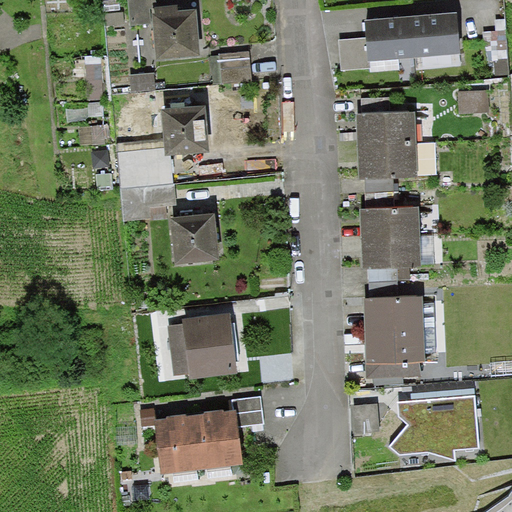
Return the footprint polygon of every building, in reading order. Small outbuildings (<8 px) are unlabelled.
[(199,52),(193,7),(150,13),(156,58),(199,52)] [(455,11),(365,20),(369,60),(459,51),(455,11)] [(251,50),(212,55),(216,84),(255,79),(251,50)] [(488,91),(459,92),(460,112),(489,111),(488,91)] [(210,104),(161,108),(165,149),(165,153),(171,152),(213,149),(210,104)] [(416,119),(358,120),(359,177),(436,176),(436,144),(417,145),(416,119)] [(121,187),(174,182),(171,152),(165,153),(165,149),(119,153),(121,187)] [(174,182),(121,187),(124,220),(167,217),(166,205),(176,204),(174,182)] [(417,205),(360,207),(363,267),(419,265),(417,205)] [(218,211),(170,217),(176,263),(223,257),(218,211)] [(422,296),(364,300),(369,363),(427,359),(422,296)] [(231,317),(185,322),(191,376),(236,371),(231,317)] [(484,451),(476,393),(411,399),(399,414),(409,426),(388,450),(400,458),(484,451)] [(240,407),(160,417),(168,475),(247,465),(240,407)]
